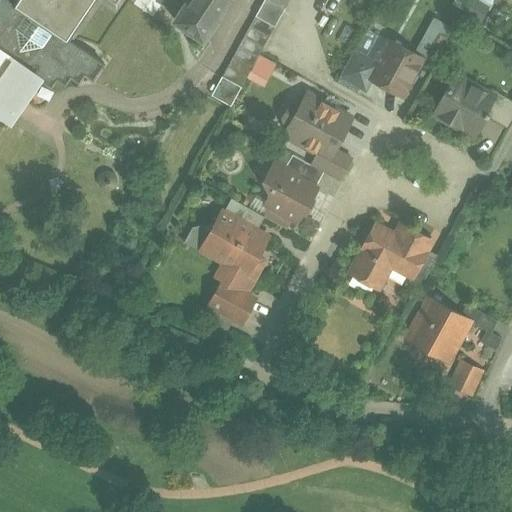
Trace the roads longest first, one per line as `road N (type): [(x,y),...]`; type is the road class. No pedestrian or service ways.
road 1 (residential): [(511,433),(357,411),(299,390),(277,370),(271,348),(278,325),(357,183)]
road 2 (residential): [(357,183),(385,132),(462,170),(444,208)]
